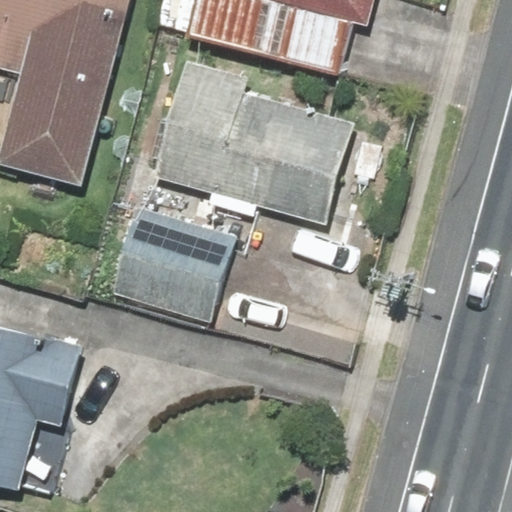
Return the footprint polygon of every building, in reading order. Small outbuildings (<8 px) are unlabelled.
[(93,185),(141,0),(0,0),(0,67),(28,75),(5,162),(93,185)] [(173,0),(168,25),(345,65),(356,14),(381,19),(385,0),(173,0)] [(257,68),(195,53),(165,176),(219,189),(216,203),(268,216),(270,205),(338,222),(363,117),(252,90),(257,68)] [(247,228),(149,198),(120,294),(218,323),(247,228)] [(94,341),(0,312),(0,454),(55,471),(94,341)]
